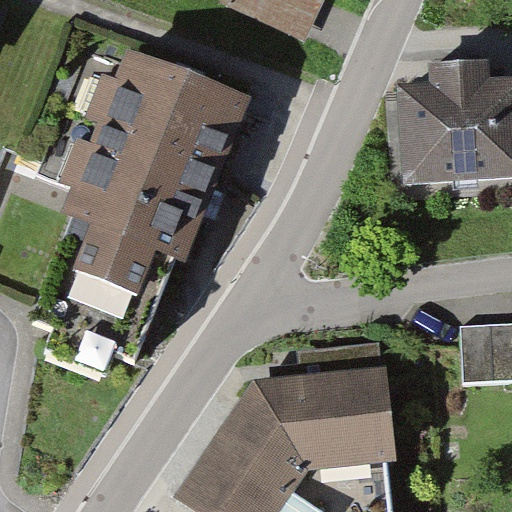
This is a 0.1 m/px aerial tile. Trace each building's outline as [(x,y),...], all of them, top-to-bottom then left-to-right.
[(331,0),(230,0),(227,8),(313,44),(331,0)] [(250,96),(110,49),(33,276),(173,323),(250,96)] [(511,77),(398,82),(402,194),(511,189),(511,77)] [(511,334),(473,331),(467,393),(511,396),(511,334)] [(392,511),(378,369),(250,386),(172,501),(187,511),(392,511)]
